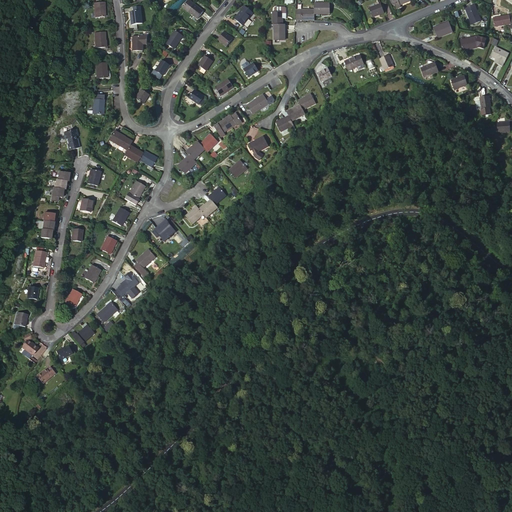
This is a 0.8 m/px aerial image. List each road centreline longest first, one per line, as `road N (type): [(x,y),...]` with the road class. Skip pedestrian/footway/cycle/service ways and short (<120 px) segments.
road 1 (tertiary): [(100,511),(234,382),(285,282),(335,235),(387,214),(427,212),(511,274)]
road 2 (residential): [(166,131),(142,130),(123,112),(114,0)]
road 3 (residential): [(49,312),(56,245),(80,161)]
road 4 (residential): [(299,56),(204,117),(166,131)]
road 5 (residential): [(232,0),(169,88),(166,131)]
road 6 (residential): [(511,103),(472,69),(383,28)]
road 7 (residential): [(147,205),(104,284),(68,322)]
